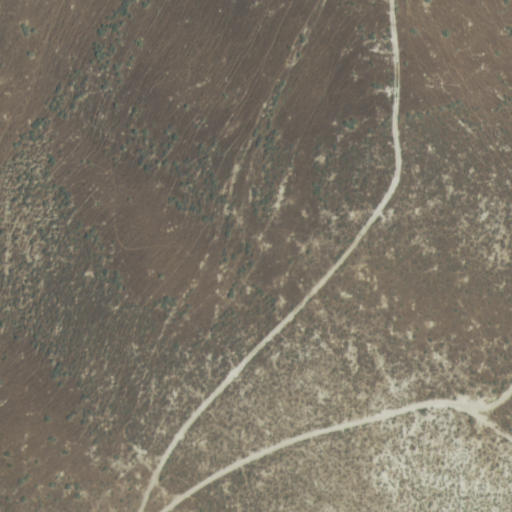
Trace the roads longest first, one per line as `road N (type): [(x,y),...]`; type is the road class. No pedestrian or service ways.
road 1 (track): [(146,511),(183,432),(403,186),(387,0)]
road 2 (track): [(165,511),(263,453),(419,409),(475,403),(511,383)]
